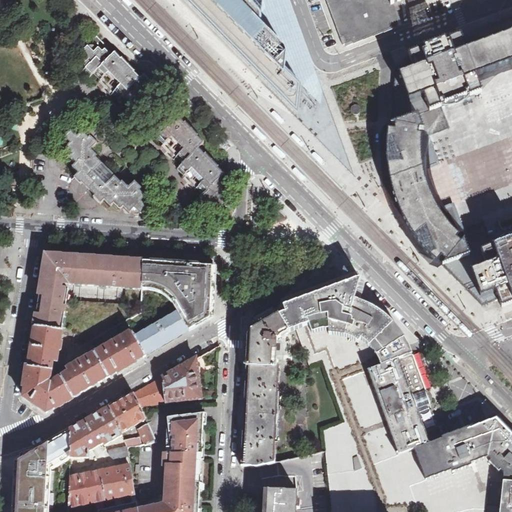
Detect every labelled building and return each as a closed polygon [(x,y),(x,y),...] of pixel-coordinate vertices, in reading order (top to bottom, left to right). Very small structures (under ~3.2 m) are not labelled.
[(179,0),(299,119),(302,88),(315,102),(316,93),(313,87),(282,8),(279,0),(179,0)] [(327,0),(345,47),(413,22),(404,0),(327,0)] [(426,48),(409,54),(412,63),(415,70),(400,75),(410,101),(425,96),(430,111),(439,108),(447,105),(465,98),(482,92),(477,77),(483,75),(511,65),(511,64),(511,33),(501,38),(497,39),(473,48),(467,50),(461,35),(446,41),(426,48)] [(105,46),(96,37),(92,41),(99,48),(101,50),(105,46)] [(123,97),(129,103),(137,96),(143,102),(158,87),(151,80),(151,81),(144,75),(141,78),(135,72),(136,71),(125,61),(123,58),(122,59),(116,52),(112,56),(105,49),(103,52),(101,50),(99,48),(98,49),(94,45),(90,46),(89,47),(87,45),(81,52),(82,54),(81,55),(81,59),(80,61),(83,63),(82,64),(86,69),(83,71),(90,78),(94,74),(101,80),(108,73),(119,85),(112,92),(112,93),(114,93),(120,100),(123,97)] [(391,125),(391,133),(391,136),(396,138),(400,147),(420,139),(422,139),(423,130),(424,130),(425,129),(430,132),(433,132),(442,129),(443,126),(440,125),(441,123),(442,120),(444,121),(442,117),(440,114),(440,110),(439,108),(430,111),(425,96),(415,70),(412,63),(396,70),(392,116),(397,117),(398,119),(399,122),(391,125)] [(211,209),(214,212),(218,212),(219,211),(221,212),(227,205),(226,204),(227,203),(227,199),(224,195),(225,194),(221,190),(224,187),(217,181),(225,174),(218,168),(219,167),(206,154),(205,154),(199,148),(204,143),(201,139),(198,136),(199,136),(186,122),(185,123),(179,117),(183,114),(176,107),(177,106),(170,100),(155,115),(162,122),(154,129),(160,135),(158,138),(164,144),(171,138),(183,150),(176,157),(183,164),(178,169),(184,176),(192,169),(204,181),(197,188),(203,195),(195,203),(202,209),(205,206),(209,210),(211,209)] [(358,104),(355,104),(352,104),(350,106),(348,108),(347,111),(347,114),(348,116),(350,118),(352,119),(355,120),(357,120),(360,118),(362,116),(363,114),(363,111),(362,108),(360,106),(358,104)] [(271,113),(269,115),(279,125),(282,122),(272,111),(271,113)] [(434,266),(439,262),(466,252),(459,234),(455,236),(446,227),(436,212),(433,208),(427,193),(422,178),(421,172),(419,160),(420,139),(422,139),(414,117),(399,122),(391,125),(391,133),(385,136),(385,156),(386,167),(390,191),(394,205),(401,222),(416,245),(434,266)] [(253,127),(250,130),(261,141),(262,140),(264,138),(253,127)] [(115,203),(121,210),(124,206),(131,213),(132,211),(136,215),(139,215),(141,214),(142,215),(149,208),(147,207),(149,206),(149,202),(145,198),(147,197),(140,190),(142,188),(135,182),(129,188),(123,182),(121,183),(115,177),(105,186),(93,173),(102,164),(96,157),(98,156),(91,150),(98,143),(91,137),(89,138),(83,132),(81,133),(78,130),(74,130),(72,131),(71,130),(64,136),(66,138),(64,139),(64,143),(68,147),(67,148),(73,154),(70,157),(76,164),(73,167),(79,174),(75,178),(81,184),(83,183),(96,195),(94,197),(101,204),(105,200),(111,206),(115,203)] [(300,142),(302,145),(304,144),(293,133),(291,135),(299,143),(300,142)] [(218,138),(227,146),(228,145),(229,143),(221,135),(218,138)] [(290,136),(301,147),(302,145),(300,142),(299,143),(291,135),(290,136)] [(284,157),(273,146),(271,148),(274,151),(275,150),(283,158),(284,157)] [(274,151),(271,148),(270,149),(281,160),(283,158),(275,150),(274,151)] [(323,163),(314,153),(312,154),(310,156),(320,166),(323,163)] [(305,178),(294,167),(291,171),(302,181),(303,179),(305,178)] [(459,234),(455,236),(435,243),(438,253),(435,257),(439,262),(450,273),(452,271),(455,274),(453,276),(463,286),(467,285),(469,289),(467,290),(482,305),(499,299),(502,307),(511,303),(511,239),(498,244),(493,246),(487,229),(485,225),(459,234)] [(42,285),(63,288),(64,283),(143,289),(144,262),(47,255),(42,285)] [(144,262),(143,289),(142,312),(126,321),(132,332),(145,353),(157,346),(158,349),(187,332),(210,319),(212,292),(213,267),(144,262)] [(285,313),(279,316),(289,333),(296,330),(310,366),(323,361),(345,423),(324,430),(329,475),(348,472),(355,472),(380,462),(369,430),(366,423),(384,416),(368,370),(380,366),(412,354),(411,350),(407,341),(405,338),(403,335),(399,330),(395,325),(390,320),(385,316),(379,312),(371,307),(364,304),(355,301),(359,288),(360,283),(361,280),(355,282),(352,283),(307,299),(284,307),(285,310),(285,313)] [(40,296),(68,300),(70,289),(63,288),(42,285),(40,296)] [(35,327),(63,331),(64,328),(68,300),(40,296),(35,327)] [(242,372),(273,374),(277,339),(282,336),(290,334),(289,333),(279,316),(278,313),(258,324),(248,339),(243,344),(242,366),(242,372)] [(119,331),(117,326),(107,332),(109,337),(119,331)] [(43,360),(54,362),(58,362),(60,351),(61,351),(62,351),(63,344),(63,342),(61,342),(63,334),(63,331),(35,327),(29,366),(42,368),(43,360)] [(63,334),(75,336),(76,330),(64,328),(63,331),(63,334)] [(145,353),(132,332),(98,351),(96,353),(102,363),(110,359),(118,372),(132,364),(147,356),(145,353)] [(96,353),(98,351),(92,341),(87,344),(93,354),(96,353)] [(118,372),(110,359),(102,363),(96,353),(93,354),(68,369),(70,372),(75,382),(67,386),(74,398),(95,386),(118,372)] [(415,450),(430,444),(417,408),(428,404),(431,403),(412,354),(380,366),(368,370),(384,416),(399,456),(415,450)] [(60,406),(74,398),(67,386),(75,382),(70,372),(56,381),(54,385),(49,383),(52,378),(54,362),(43,360),(42,368),(29,366),(24,398),(47,414),(60,406)] [(172,404),(208,400),(204,371),(202,360),(195,364),(169,379),(172,404)] [(273,374),(242,372),(240,410),(237,452),(236,472),(253,473),(268,469),(273,374)] [(140,406),(172,404),(169,379),(150,386),(135,394),(140,406)] [(140,406),(135,394),(126,399),(110,409),(121,434),(146,419),(140,406)] [(430,444),(439,441),(437,435),(441,433),(432,410),(430,410),(428,404),(417,408),(430,444)] [(123,436),(121,434),(110,409),(91,420),(71,431),(71,459),(89,458),(89,452),(105,444),(106,445),(123,436)] [(166,482),(201,483),(202,459),(198,459),(199,454),(201,453),(202,452),(203,449),(201,447),(199,446),(199,440),(203,440),(204,425),(202,425),(202,415),(168,419),(169,433),(168,453),(166,482)] [(399,456),(384,416),(366,423),(369,430),(380,462),(355,472),(348,472),(352,504),(353,508),(356,510),(359,511),(363,511),(369,511),(418,506),(410,485),(426,480),(415,450),(399,456)] [(504,481),(511,482),(511,435),(504,427),(501,425),(498,423),(495,422),(491,422),(487,423),(478,427),(439,441),(430,444),(415,450),(426,480),(452,471),(453,473),(472,466),(472,463),(488,458),(491,461),(490,462),(500,472),(501,471),(504,474),(504,481)] [(149,424),(139,430),(145,444),(157,443),(149,424)] [(71,459),(71,431),(43,447),(21,455),(18,511),(69,511),(70,508),(71,477),(71,459)] [(137,438),(125,441),(128,447),(139,446),(137,438)] [(128,447),(109,450),(110,456),(115,459),(130,456),(128,447)] [(485,511),(489,480),(504,481),(504,474),(501,471),(500,472),(490,462),(491,461),(488,458),(472,463),(472,466),(453,473),(452,471),(426,480),(410,485),(418,506),(369,511),(363,511),(359,511),(356,510),(353,508),(352,504),(348,472),(329,475),(332,510),(331,511),(485,511)] [(131,466),(71,477),(70,508),(136,495),(131,466)] [(511,511),(511,482),(504,481),(489,480),(485,511),(511,511)] [(166,506),(140,511),(139,511),(199,511),(199,508),(198,506),(196,505),(196,501),(200,500),(201,483),(166,482),(166,506)] [(297,511),(299,492),(269,491),(268,505),(268,511),(297,511)]
